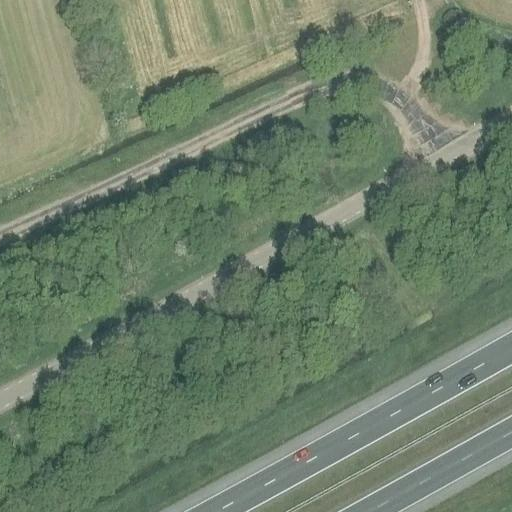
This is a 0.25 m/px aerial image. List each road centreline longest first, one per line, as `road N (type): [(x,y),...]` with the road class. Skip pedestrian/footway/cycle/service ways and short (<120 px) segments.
road 1 (unclassified): [(0,394),(511,113)]
road 2 (motorway): [(511,346),(212,511)]
road 3 (motorway): [(373,511),(511,433)]
